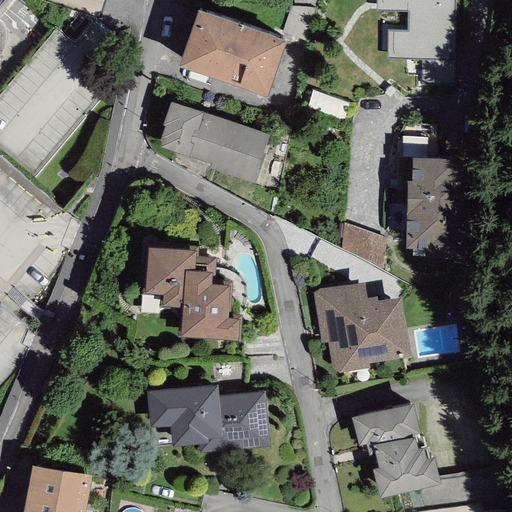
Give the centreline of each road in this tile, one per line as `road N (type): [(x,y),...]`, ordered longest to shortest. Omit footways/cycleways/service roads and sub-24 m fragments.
road 1 (residential): [(330,511),(268,233),(246,210),(129,152)]
road 2 (residential): [(129,152),(0,460)]
road 3 (residential): [(151,19),(129,152)]
